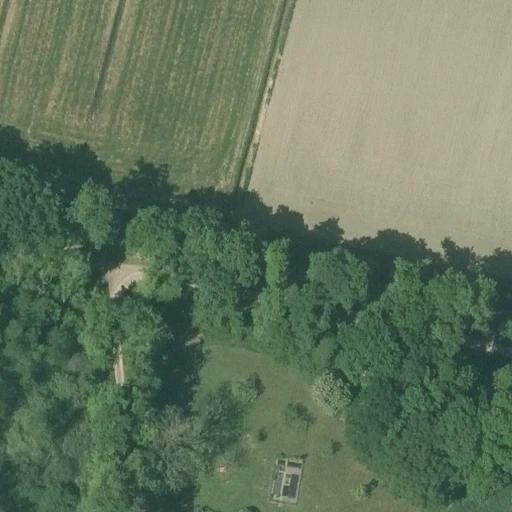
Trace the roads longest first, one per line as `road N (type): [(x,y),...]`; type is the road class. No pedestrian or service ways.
road 1 (track): [(511,348),(107,261)]
road 2 (track): [(139,504),(114,454),(107,261)]
